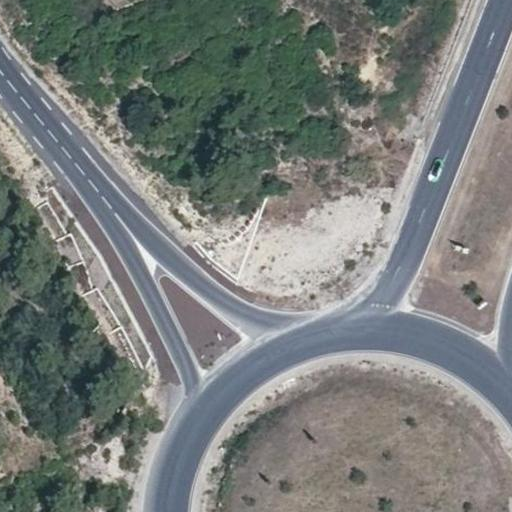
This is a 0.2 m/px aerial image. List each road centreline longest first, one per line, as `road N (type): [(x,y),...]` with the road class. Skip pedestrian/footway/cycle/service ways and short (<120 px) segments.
road 1 (primary): [(506,0),(400,270),(348,332)]
road 2 (tertiary): [(150,263),(0,73)]
road 3 (primary): [(511,395),(442,347),(348,332)]
road 4 (tertiary): [(150,263),(198,423)]
road 5 (tertiary): [(289,347),(150,263)]
road 6 (primary): [(289,347),(254,366),(198,423)]
